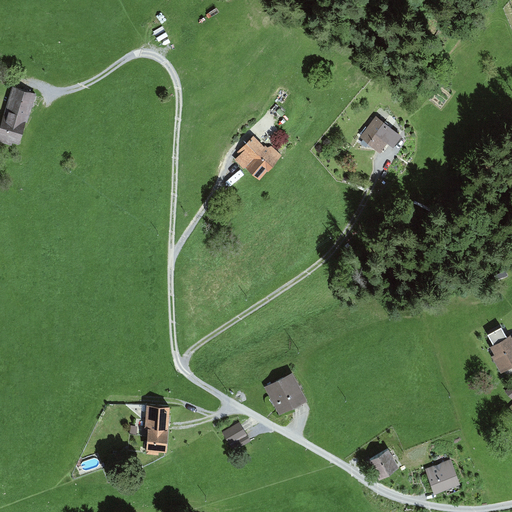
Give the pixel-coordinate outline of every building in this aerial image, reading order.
[(35,92),(13,84),(0,121),(0,133),(17,140),(35,92)] [(377,116),(364,137),(383,149),(397,128),(377,116)] [(278,157),(256,136),(235,159),(257,180),(278,157)] [(511,336),(508,330),(489,341),(505,369),(511,365),(511,336)] [(291,370),(263,383),(279,416),(307,403),(291,370)] [(170,405),(146,403),(143,448),(167,450),(170,405)] [(243,423),(224,432),(230,442),(248,432),(243,423)] [(388,444),(367,454),(378,475),(398,466),(388,444)] [(450,459),(426,467),(434,494),(459,487),(450,459)]
